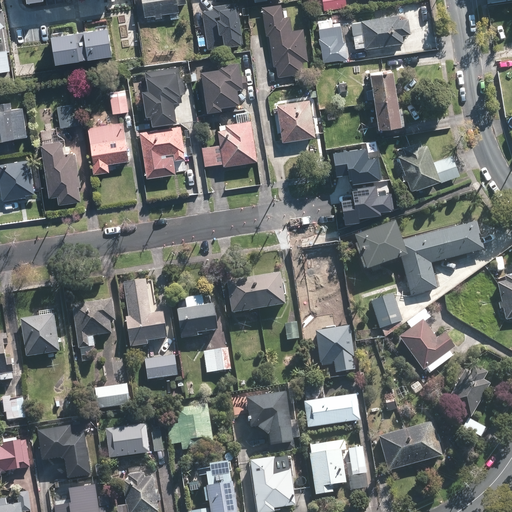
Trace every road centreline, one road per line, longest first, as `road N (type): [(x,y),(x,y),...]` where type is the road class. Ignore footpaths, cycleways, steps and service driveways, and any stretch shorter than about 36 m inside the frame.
road 1 (residential): [(329,206),(0,257)]
road 2 (residential): [(511,193),(482,139),(459,0)]
